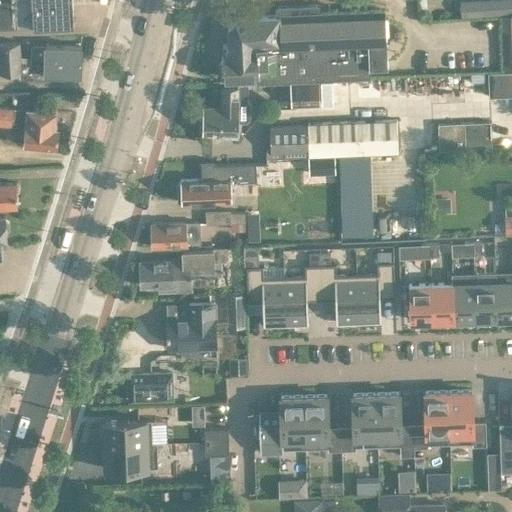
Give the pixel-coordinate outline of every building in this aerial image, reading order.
[(0,0),(0,25),(72,22),(70,0),(0,0)] [(511,0),(458,0),(460,13),(511,11),(511,0)] [(233,7),(215,8),(216,23),(226,23),(227,42),(221,42),(221,54),(219,54),(221,74),(244,73),(244,75),(253,75),(254,81),(292,79),(305,78),(316,78),(367,75),(368,75),(368,65),(386,64),(385,39),(383,8),(315,11),(315,3),(276,4),(277,12),(234,14),(233,7)] [(502,65),(511,64),(511,12),(500,13),(502,65)] [(29,76),(29,77),(60,78),(61,73),(79,73),(80,44),(29,42),(29,59),(20,60),(19,39),(0,40),(0,70),(17,69),(17,76),(29,76)] [(511,68),(487,70),(487,94),(511,92),(511,68)] [(305,78),(292,79),(293,99),(305,99),(305,78)] [(316,78),(305,78),(305,99),(317,98),(317,87),(316,78)] [(246,86),(246,82),(236,82),(236,85),(220,85),(219,105),(203,105),(202,130),(224,130),(224,133),(236,133),(236,129),(238,129),(240,129),(240,119),(244,119),(249,115),(249,99),(246,96),(246,86)] [(11,101),(30,102),(30,91),(11,92),(11,101)] [(0,120),(10,122),(12,105),(0,104),(0,120)] [(23,141),(54,144),(56,126),(52,126),(53,109),(12,105),(10,122),(22,123),(22,124),(24,124),(23,141)] [(333,152),(383,149),(396,149),(395,117),(352,119),(307,121),(269,122),(269,143),(265,143),(265,155),(280,155),(294,153),(307,153),(333,152)] [(437,121),(438,145),(438,148),(464,146),(490,145),(489,119),(463,120),(437,121)] [(333,152),(307,153),(308,171),(334,169),(333,152)] [(179,180),(176,180),(177,191),(179,191),(180,200),(230,197),(229,178),(254,177),(253,160),(212,162),(212,158),(200,158),(201,176),(179,177),(179,180)] [(0,203),(16,203),(15,180),(0,180),(0,203)] [(431,196),(431,210),(441,209),(441,195),(431,196)] [(511,199),(504,200),(504,213),(503,213),(504,220),(504,232),(511,231),(511,199)] [(204,207),(204,220),(230,220),(230,210),(230,206),(204,207)] [(180,243),(180,247),(199,246),(198,219),(184,220),(184,219),(149,220),(150,244),(180,243)] [(504,232),(504,220),(493,221),(493,232),(504,232)] [(257,223),(246,223),(246,236),(257,236),(257,223)] [(462,239),(449,240),(450,252),(463,252),(462,240),(462,239)] [(480,239),(462,240),(463,252),(480,251),(480,239)] [(437,241),(419,241),(419,242),(420,254),(429,253),(437,253),(437,241)] [(419,242),(397,243),(397,255),(420,254),(419,242)] [(243,264),(245,264),(246,299),(261,299),(261,311),(262,322),(284,321),(282,274),(282,263),(261,264),(257,264),(256,243),(242,244),(243,264)] [(223,245),(199,246),(180,247),(181,258),(172,259),(172,256),(138,258),(139,283),(157,282),(158,288),(173,287),(173,281),(189,281),(189,274),(197,274),(196,266),(212,266),(212,258),(224,257),(223,245)] [(307,249),(308,262),(303,262),(303,273),(282,274),(284,321),(306,321),(305,297),(319,296),(318,262),(318,249),(307,249)] [(334,261),(329,261),(328,249),(318,249),(318,262),(319,296),(334,296),(334,320),(357,319),(355,276),(355,271),(334,272),(334,261)] [(355,276),(357,319),(379,318),(378,295),(393,294),(392,259),(375,260),(376,275),(355,276)] [(511,268),(494,269),(496,314),(511,313),(511,268)] [(486,269),(472,270),(474,315),(496,314),(494,269),(486,269)] [(472,270),(450,270),(450,280),(451,316),(452,316),(474,315),(472,270)] [(450,280),(429,281),(430,316),(451,316),(450,280)] [(429,281),(407,281),(407,290),(408,317),(430,316),(429,281)] [(408,313),(407,290),(398,290),(399,313),(408,313)] [(226,325),(242,324),(241,292),(225,293),(226,325)] [(173,316),(166,316),(165,316),(166,346),(201,344),(214,343),(213,300),(187,301),(187,316),(173,316)] [(228,372),(246,371),(245,354),(228,355),(228,372)] [(127,371),(128,398),(170,396),(170,370),(127,371)] [(511,416),(511,420),(497,421),(498,450),(499,466),(499,468),(511,468),(511,385),(511,386),(511,416)] [(470,387),(446,388),(448,440),(470,440),(470,443),(484,442),(483,418),(471,419),(470,387)] [(448,440),(446,388),(423,389),(424,420),(411,421),(412,444),(426,444),(426,441),(448,440)] [(398,389),(374,390),(376,443),(398,442),(399,453),(412,452),(412,444),(411,421),(399,421),(398,389)] [(376,443),(374,390),(350,391),(351,423),(339,423),(340,447),(354,447),(353,444),(376,443)] [(302,393),(304,445),(326,444),(326,447),(340,447),(339,423),(327,424),(325,392),(302,393)] [(267,426),(267,450),(281,449),(281,437),(303,436),(302,393),(278,394),(279,425),(267,426)] [(150,417),(102,419),(103,441),(150,440),(155,440),(166,439),(165,416),(150,417)] [(203,439),(227,438),(226,425),(203,426),(203,439)] [(203,439),(204,452),(227,451),(227,438),(203,439)] [(150,440),(103,441),(103,466),(156,464),(155,440),(150,440)] [(498,450),(486,450),(486,466),(499,466),(498,450)] [(420,453),(412,453),(413,463),(421,462),(420,453)] [(413,487),(412,467),(397,468),(398,488),(413,487)] [(407,491),(378,492),(378,511),(394,511),(402,511),(442,511),(442,502),(407,503),(407,491)] [(291,497),(291,511),(321,511),(321,496),(291,497)]
